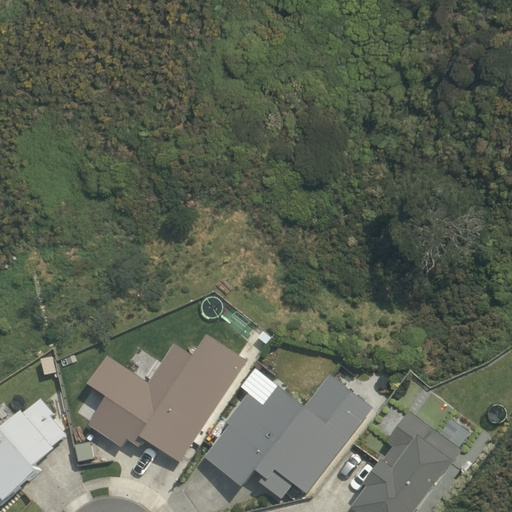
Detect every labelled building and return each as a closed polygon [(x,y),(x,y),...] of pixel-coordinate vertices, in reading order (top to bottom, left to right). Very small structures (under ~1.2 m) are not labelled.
[(184,463),(251,362),(214,335),(198,358),(178,345),(152,383),(112,357),(93,385),(112,397),(92,426),(125,449),(131,440),(143,448),(149,440),(184,463)] [(59,373),(56,358),(44,360),(48,376),(59,373)] [(310,495),(376,408),(334,375),(309,407),(283,387),(268,407),(252,394),(230,423),(234,426),(208,458),(248,488),(260,471),(269,477),(264,483),(285,500),(297,485),(310,495)] [(57,414),(45,400),(30,413),(29,412),(3,436),(0,432),(0,509),(1,511),(47,471),(43,466),(62,450),(59,446),(71,436),(54,417),(57,414)] [(422,511),(467,451),(463,449),(473,434),(454,420),(443,435),(413,412),(390,442),(397,448),(383,466),(384,467),(371,485),(375,488),(358,509),(362,511),(361,511),(422,511)]
